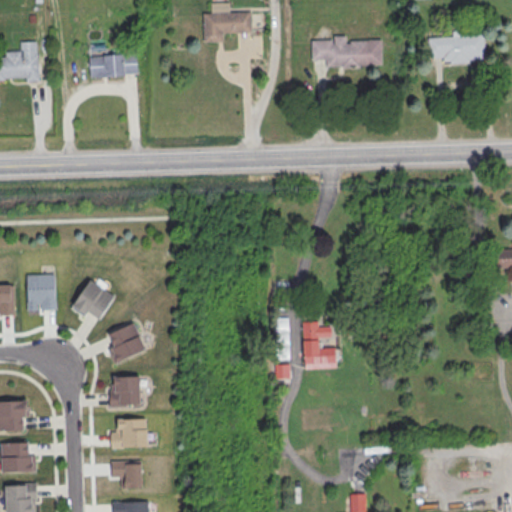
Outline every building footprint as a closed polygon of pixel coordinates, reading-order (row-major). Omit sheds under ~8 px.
[(203,12),(250,11),(251,31),(243,31),(222,32),(222,41),(203,41),(203,12)] [(426,36),(483,32),(485,56),(442,59),(442,55),(427,56),(426,36)] [(349,39),(381,37),(382,63),(325,65),(325,58),(312,59),(311,39),(332,38),(332,42),(333,42),(333,34),(345,34),(346,42),(349,42),(349,39)] [(37,39),(38,79),(26,80),(26,76),(4,77),(5,79),(0,79),(0,55),(5,55),(5,50),(19,49),(19,40),(37,39)] [(88,55),(123,52),(123,55),(135,54),(137,71),(125,73),(125,74),(95,77),(95,75),(90,76),(88,55)] [(511,267),(511,245),(496,246),(496,268),(511,267)] [(25,273),(54,272),(55,308),(40,309),(40,303),(36,303),(36,309),(26,309),(25,273)] [(89,279),(114,295),(99,319),(87,311),(84,316),(70,307),(89,279)] [(0,283),(13,283),(13,314),(0,314),(0,283)] [(303,367),(337,367),(336,346),(323,347),(323,337),(332,337),(332,326),(320,326),(320,320),(302,321),(303,367)] [(132,321),(145,348),(113,363),(107,348),(113,345),(107,333),(132,321)] [(290,377),(290,363),(274,363),(274,377),(290,377)] [(113,376),(138,375),(139,403),(125,404),(125,406),(108,406),(108,390),(113,389),(113,376)] [(0,395),(0,427),(22,427),(22,420),(24,419),(24,413),(26,413),(26,395),(0,395)] [(115,418),(145,417),(145,428),(146,428),(146,445),(127,446),(128,448),(111,448),(110,431),(115,431),(115,418)] [(1,470),(0,439),(28,438),(28,445),(30,445),(30,452),(32,452),(33,469),(1,470)] [(110,460),(140,459),(141,487),(124,488),(123,475),(110,476),(110,460)] [(4,481),(4,511),(33,511),(33,505),(35,505),(35,498),(37,498),(36,480),(4,481)] [(365,511),(366,492),(350,492),(349,511),(365,511)] [(115,499),(115,511),(147,511),(147,500),(128,501),(127,499),(115,499)]
